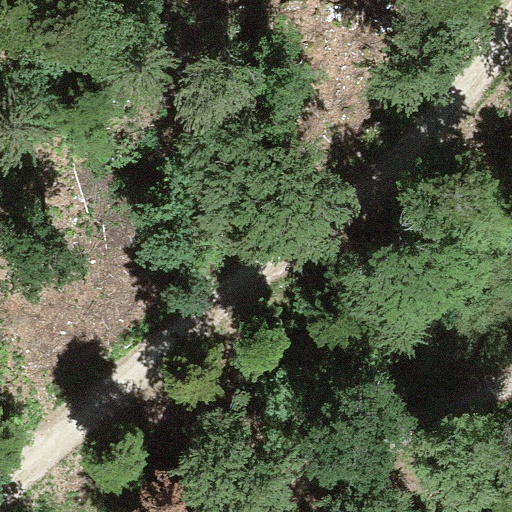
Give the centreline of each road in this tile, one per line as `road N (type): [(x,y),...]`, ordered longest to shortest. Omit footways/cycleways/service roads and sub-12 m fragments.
road 1 (track): [(511,44),(408,163),(0,490)]
road 2 (track): [(250,511),(511,394)]
